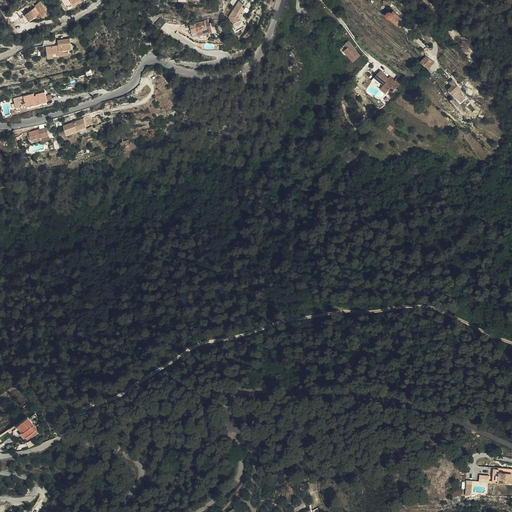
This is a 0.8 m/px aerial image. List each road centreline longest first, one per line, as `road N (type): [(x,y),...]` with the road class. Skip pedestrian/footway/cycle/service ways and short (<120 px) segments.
road 1 (unclassified): [(197,511),(234,484),(239,470),(230,396),(236,392),(401,401),(511,446)]
road 2 (residential): [(0,126),(112,95),(146,62),(191,73),(238,71),(259,55),(282,0)]
road 3 (unclassified): [(0,456),(75,439),(128,452),(135,488),(118,511)]
road 4 (track): [(511,345),(427,306),(336,310)]
